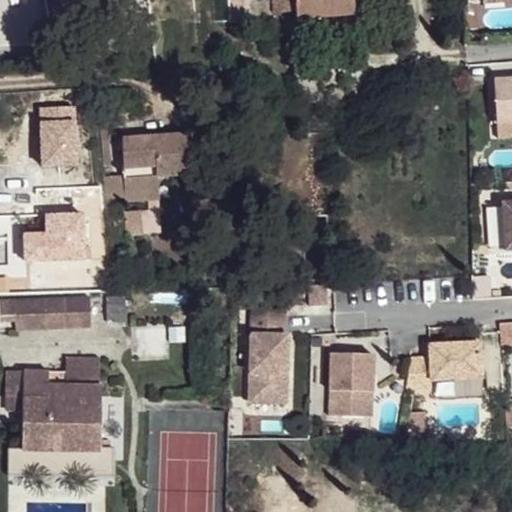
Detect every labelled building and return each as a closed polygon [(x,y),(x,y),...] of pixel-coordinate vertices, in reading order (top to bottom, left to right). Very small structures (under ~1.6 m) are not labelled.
[(45,0),(52,33),(113,23),(108,0),(45,0)] [(231,0),(233,25),(249,24),(245,0),(231,0)] [(356,16),(354,0),(274,0),(275,15),(298,14),(297,20),(356,16)] [(511,81),(497,82),(499,126),(511,124),(511,81)] [(511,124),(499,126),(500,140),(511,139),(511,124)] [(186,141),(120,144),(122,167),(155,167),(155,181),(187,180),(186,141)] [(155,167),(122,167),(124,182),(155,181),(155,167)] [(155,181),(124,182),(124,204),(156,205),(155,181)] [(511,200),(502,201),(502,207),(504,246),(504,250),(511,249),(511,200)] [(489,277),(472,277),(473,299),(489,298),(489,277)] [(107,296),(62,298),(63,328),(108,326),(107,296)] [(123,296),(107,296),(108,326),(123,326),(123,296)] [(42,298),(13,299),(13,329),(43,328),(42,298)] [(62,298),(42,298),(43,328),(63,328),(62,298)] [(283,334),(284,308),(253,307),(252,333),(251,359),(250,400),(268,401),(269,386),(287,386),(288,334),(283,334)] [(166,324),(128,324),(128,361),(166,362),(166,324)] [(479,345),(427,345),(427,358),(408,358),(402,388),(430,388),(429,381),(480,380),(479,345)] [(370,415),(372,352),(330,351),(327,413),(370,415)] [(9,373),(7,414),(23,414),(21,450),(47,452),(48,437),(78,437),(78,453),(104,453),(105,388),(102,388),(103,360),(68,359),(68,374),(9,373)] [(286,401),(287,386),(269,386),(268,401),(286,401)]
